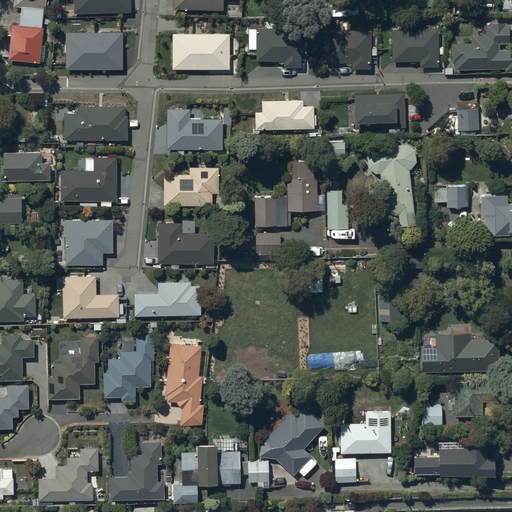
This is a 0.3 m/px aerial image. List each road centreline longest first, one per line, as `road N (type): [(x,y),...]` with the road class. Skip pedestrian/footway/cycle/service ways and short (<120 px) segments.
road 1 (residential): [(150,86),(511,79)]
road 2 (residential): [(136,271),(150,86)]
road 3 (residential): [(0,84),(144,81)]
